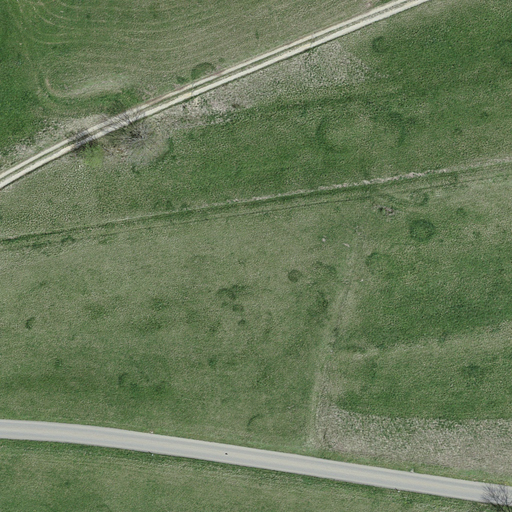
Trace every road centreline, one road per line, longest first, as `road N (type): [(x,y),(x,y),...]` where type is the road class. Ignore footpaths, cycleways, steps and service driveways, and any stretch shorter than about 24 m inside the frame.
road 1 (unclassified): [(0,428),(511,497)]
road 2 (track): [(426,0),(382,13),(0,195)]
